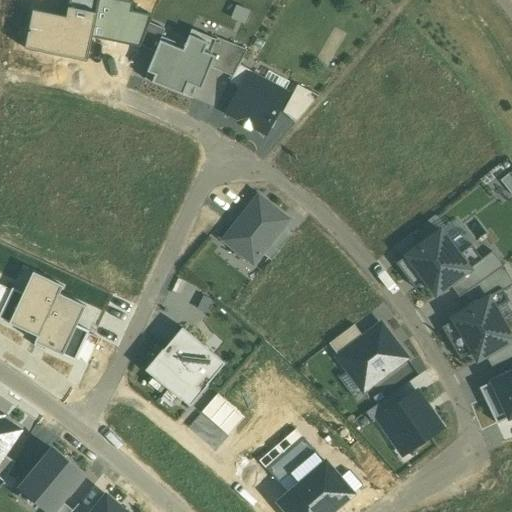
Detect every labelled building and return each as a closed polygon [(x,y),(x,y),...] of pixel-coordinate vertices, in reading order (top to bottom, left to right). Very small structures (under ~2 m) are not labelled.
[(91,38),(98,0),(68,0),(65,17),(32,10),(25,49),(29,50),(86,61),(91,38)] [(121,0),(98,0),(91,38),(140,48),(151,15),(133,12),(135,3),(121,0)] [(237,5),(230,17),(244,24),(250,12),(237,5)] [(142,47),(156,52),(160,41),(166,30),(150,24),(142,47)] [(191,31),(184,50),(168,90),(192,100),(197,88),(202,90),(210,68),(205,66),(217,41),(191,31)] [(217,41),(205,66),(210,68),(233,78),(240,66),(246,51),(217,39),(217,41)] [(144,80),(168,90),(184,50),(160,41),(156,52),(144,80)] [(249,74),(250,72),(240,66),(233,78),(230,83),(241,89),(249,74)] [(269,72),(263,82),(282,93),(288,82),(269,72)] [(277,110),(285,95),(282,93),(263,82),(249,74),(241,89),(227,113),(238,119),(236,123),(249,130),(251,127),(264,134),(277,110)] [(294,82),(277,110),(297,123),(320,97),(294,82)] [(259,197),(225,240),(254,264),(263,253),(284,227),(289,220),(259,197)] [(292,234),(284,227),(263,253),(271,260),(292,234)] [(459,256),(440,230),(420,245),(402,260),(396,264),(415,289),(425,282),(436,296),(450,285),(470,270),(459,256)] [(402,260),(420,245),(412,234),(394,249),(402,260)] [(472,246),(459,256),(470,270),(483,260),(472,246)] [(470,270),(450,285),(458,298),(503,266),(493,252),(483,260),(470,270)] [(511,281),(503,266),(458,298),(466,311),(489,297),(502,290),(511,285),(511,281)] [(0,314),(0,318),(38,337),(59,294),(63,287),(34,273),(24,294),(13,288),(0,314)] [(0,314),(11,291),(0,285),(0,314)] [(489,297),(496,309),(509,302),(502,290),(489,297)] [(86,307),(59,294),(38,337),(36,343),(75,362),(77,359),(89,334),(90,332),(77,326),(86,307)] [(511,337),(496,309),(489,297),(466,311),(453,318),(455,321),(442,328),(460,360),(473,353),(478,362),(486,357),(511,342),(511,337)] [(406,358),(381,325),(364,338),(343,354),(353,367),(348,371),(364,391),(406,358)] [(329,345),(339,357),(343,354),(364,338),(354,326),(329,345)] [(225,365),(182,329),(147,371),(191,407),(225,365)] [(77,359),(87,364),(99,339),(89,334),(77,359)] [(511,359),(511,342),(486,357),(492,369),(511,359)] [(511,373),(480,389),(497,424),(511,416),(511,373)] [(378,419),(403,455),(442,428),(417,392),(402,403),(378,419)] [(378,419),(402,403),(395,393),(366,413),(373,423),(378,419)] [(230,435),(245,417),(217,394),(202,412),(230,435)] [(0,459),(3,455),(19,431),(0,418),(0,459)] [(288,473),(298,485),(324,463),(296,431),(260,461),(278,482),(288,473)] [(52,511),(61,502),(83,475),(53,449),(21,488),(49,511),(52,511)] [(15,463),(3,455),(0,459),(0,478),(3,481),(15,463)] [(279,502),(287,511),(331,511),(362,486),(348,471),(347,472),(332,456),(324,463),(298,485),(279,502)] [(93,511),(125,511),(107,496),(93,511)] [(72,511),(73,511),(61,502),(52,511),(72,511)]
